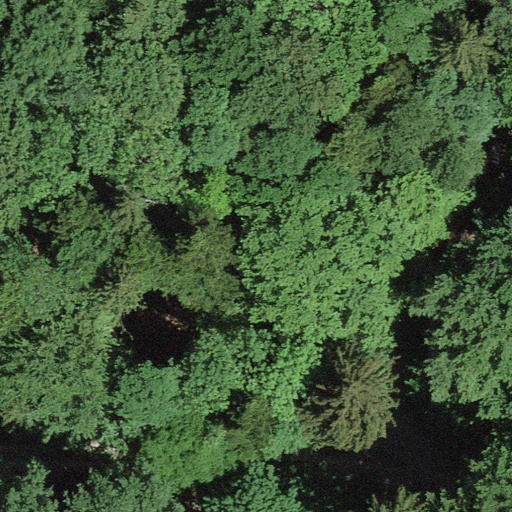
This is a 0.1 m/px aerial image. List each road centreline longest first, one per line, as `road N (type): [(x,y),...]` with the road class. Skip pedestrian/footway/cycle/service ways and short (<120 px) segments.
road 1 (track): [(511,493),(421,465),(0,452)]
road 2 (track): [(511,33),(396,259),(383,378),(391,426),(421,465)]
